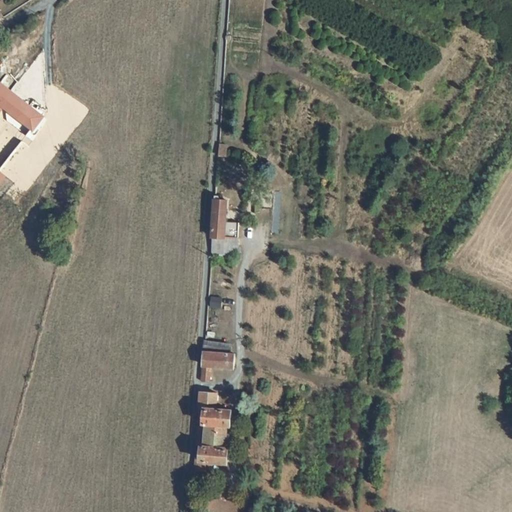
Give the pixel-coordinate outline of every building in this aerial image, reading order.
[(7,75),(2,81),(30,102),(34,96),(7,75)] [(44,117),(0,83),(0,111),(4,107),(25,123),(32,129),(34,130),(36,129),(44,117)] [(25,123),(20,130),(27,136),(32,129),(25,123)] [(14,152),(0,169),(0,170),(15,182),(38,154),(22,141),(14,152)] [(0,159),(0,169),(14,152),(8,148),(0,159)] [(219,200),(215,200),(213,237),(239,238),(240,223),(226,222),(226,200),(219,200)] [(47,201),(43,212),(53,215),(57,204),(47,201)] [(43,212),(38,227),(48,230),(53,215),(43,212)] [(239,239),(213,237),(212,254),(238,256),(239,239)] [(206,341),(205,348),(230,351),(230,344),(206,341)] [(236,354),(205,352),(204,365),(211,366),(234,368),(236,354)] [(211,366),(204,365),(203,380),(209,380),(211,366)] [(216,409),(200,407),(194,477),(210,478),(212,461),(227,463),(229,447),(227,447),(228,425),(230,425),(232,410),(216,409)]
